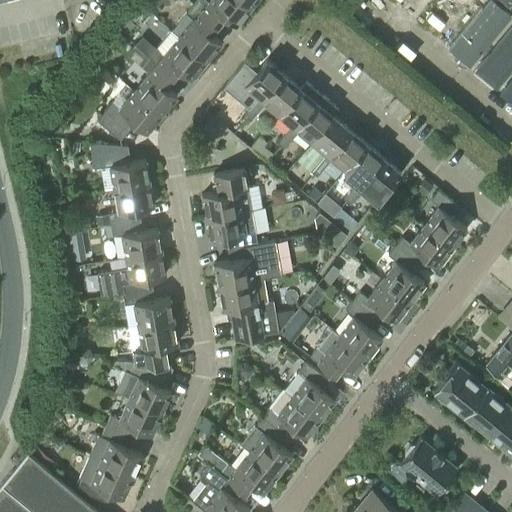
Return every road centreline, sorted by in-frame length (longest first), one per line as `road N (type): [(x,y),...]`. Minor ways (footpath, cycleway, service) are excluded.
road 1 (residential): [(152,511),(202,381),(168,143),(172,125),(262,25)]
road 2 (residential): [(290,511),(509,227)]
road 3 (residential): [(509,227),(262,25)]
road 4 (residential): [(361,8),(511,133)]
road 5 (tertiary): [(0,392),(12,342),(12,283),(0,226)]
